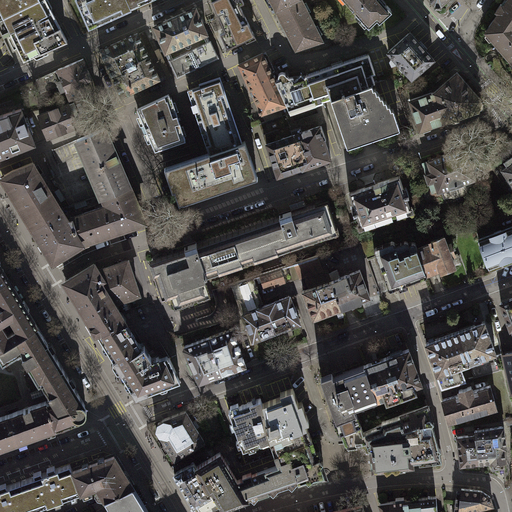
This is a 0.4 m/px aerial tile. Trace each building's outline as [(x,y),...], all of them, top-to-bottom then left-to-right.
[(0,0),(0,14),(2,18),(38,0),(0,0)] [(44,0),(38,0),(2,18),(22,60),(30,56),(55,45),(66,40),(54,18),(44,0)] [(76,0),(90,29),(132,11),(127,0),(76,0)] [(127,0),(132,11),(157,0),(127,0)] [(240,0),(211,0),(209,1),(223,32),(219,34),(226,49),(253,36),(239,5),(243,4),(240,0)] [(270,0),(276,10),(295,0),(270,0)] [(302,0),(295,0),(276,10),(295,49),(322,40),(302,0)] [(382,0),(343,0),(368,27),(377,19),(379,22),(392,11),(382,0)] [(511,0),(506,0),(503,5),(501,4),(497,10),(499,12),(511,20),(511,0)] [(196,8),(175,17),(186,43),(207,34),(196,8)] [(511,20),(499,12),(486,31),(511,61),(511,20)] [(175,17),(154,25),(165,51),(186,43),(175,17)] [(410,31),(388,51),(394,57),(390,60),(395,65),(398,62),(412,77),(434,58),(410,31)] [(100,50),(112,77),(124,71),(122,67),(149,55),(138,32),(100,50)] [(210,42),(170,60),(177,76),(218,57),(210,42)] [(236,64),(265,121),(282,116),(276,108),(285,105),(274,79),(261,52),(236,64)] [(304,75),(316,104),(323,102),(323,100),(331,98),(371,83),(375,82),(372,74),(376,73),(369,53),(304,75)] [(112,77),(121,96),(160,78),(149,55),(122,67),(124,71),(112,77)] [(84,59),(58,70),(63,83),(70,99),(96,88),(84,59)] [(58,70),(36,79),(41,92),(63,83),(58,70)] [(291,113),(316,104),(304,75),(287,77),(283,73),(281,72),(279,72),(277,73),(276,76),(276,78),(274,79),(285,105),(291,113)] [(436,90),(410,99),(420,129),(478,109),(481,100),(457,72),(436,90)] [(188,90),(209,153),(241,142),(220,77),(200,84),(200,86),(188,90)] [(371,83),(331,98),(347,146),(400,128),(393,107),(387,109),(382,95),(377,97),(371,83)] [(170,93),(138,108),(154,150),(186,140),(170,93)] [(74,102),(39,115),(48,136),(76,125),(74,119),(80,116),(74,102)] [(265,121),(260,123),(277,176),(331,159),(324,138),(326,138),(320,122),(329,119),(323,102),(316,104),(291,113),(282,116),(265,121)] [(21,108),(0,115),(0,156),(34,143),(21,108)] [(103,197),(130,185),(105,127),(76,139),(94,179),(95,179),(103,197)] [(511,132),(511,131),(503,137),(511,150),(511,132)] [(241,142),(209,153),(165,167),(172,189),(175,188),(179,202),(256,176),(244,141),(241,142)] [(465,147),(422,161),(432,192),(441,189),(444,198),(453,198),(467,193),(475,188),(472,179),(475,178),(465,147)] [(494,168),(511,194),(511,155),(504,160),(507,165),(503,168),(500,164),(494,168)] [(24,212),(33,227),(61,209),(33,162),(19,168),(1,175),(24,212)] [(400,176),(349,193),(354,205),(350,206),(353,215),(356,214),(361,227),(411,210),(407,196),(409,195),(406,186),(403,187),(400,176)] [(111,211),(117,230),(144,221),(130,185),(103,197),(107,205),(104,206),(107,213),(111,211)] [(280,216),(185,247),(184,246),(178,248),(172,250),(173,255),(153,261),(164,297),(171,295),(174,306),(211,294),(205,276),(338,232),(327,200),(292,212),(291,210),(285,212),(279,214),(280,216)] [(72,228),(80,242),(117,230),(111,211),(107,213),(104,206),(71,217),(74,227),(72,228)] [(61,209),(33,227),(53,260),(80,242),(72,228),(74,227),(71,217),(68,219),(61,209)] [(511,225),(479,238),(489,266),(511,257),(511,225)] [(431,243),(416,248),(426,274),(440,268),(441,272),(445,271),(446,273),(453,271),(452,267),(455,266),(451,256),(455,254),(451,242),(446,244),(444,236),(430,241),(431,243)] [(394,241),(373,249),(389,290),(398,287),(400,291),(408,288),(406,284),(427,276),(426,274),(416,248),(414,242),(409,243),(408,239),(395,244),(394,241)] [(322,254),(286,266),(291,280),(300,278),(300,279),(305,277),(308,287),(331,279),(322,254)] [(138,292),(127,260),(106,267),(98,270),(98,271),(99,272),(102,277),(99,279),(113,301),(138,292)] [(80,271),(65,280),(68,284),(71,289),(87,315),(97,332),(126,323),(113,301),(99,279),(102,277),(99,272),(98,271),(98,270),(97,267),(94,263),(80,271)] [(286,266),(260,275),(264,287),(284,280),(285,282),(291,280),(286,266)] [(360,270),(331,280),(341,307),(370,297),(360,270)] [(0,347),(35,326),(25,309),(27,307),(22,299),(20,300),(6,277),(0,280),(0,347)] [(253,278),(232,285),(253,341),(276,332),(266,304),(263,305),(253,278)] [(331,280),(302,291),(313,318),(341,307),(331,280)] [(290,295),(266,304),(276,332),(300,323),(290,295)] [(511,297),(500,302),(511,334),(511,333),(511,297)] [(484,321),(458,330),(469,360),(494,351),(495,351),(484,321)] [(126,323),(97,332),(136,396),(180,380),(168,354),(159,358),(158,356),(152,359),(144,345),(140,347),(126,323)] [(0,347),(0,361),(1,363),(17,352),(37,384),(39,382),(62,369),(35,326),(0,347)] [(233,328),(209,337),(222,372),(246,363),(233,328)] [(458,330),(426,342),(441,385),(465,379),(459,364),(469,360),(458,330)] [(209,337),(184,346),(199,381),(222,372),(209,337)] [(421,383),(408,349),(386,357),(401,396),(416,390),(414,385),(421,383)] [(469,360),(474,377),(504,368),(501,353),(495,355),(494,351),(469,360)] [(378,399),(384,396),(386,401),(401,396),(386,357),(365,365),(378,399)] [(378,399),(365,365),(333,376),(331,372),(320,377),(340,430),(360,423),(354,407),(378,399)] [(50,399),(45,401),(54,428),(78,420),(83,404),(62,369),(39,382),(50,399)] [(460,394),(443,399),(449,421),(497,407),(490,385),(472,390),(471,386),(459,390),(460,394)] [(286,394),(262,402),(268,428),(267,428),(269,439),(274,453),(287,448),(311,439),(303,417),(307,415),(303,404),(299,406),(293,387),(285,390),(286,394)] [(232,417),(242,448),(248,446),(249,449),(255,446),(254,444),(269,439),(267,428),(268,428),(262,402),(260,398),(239,406),(238,403),(231,406),(232,408),(229,410),(232,417)] [(45,401),(5,415),(15,442),(54,428),(45,401)] [(340,430),(345,444),(367,442),(367,446),(371,448),(373,468),(384,467),(386,471),(392,467),(395,470),(402,465),(412,464),(412,461),(419,461),(420,463),(442,460),(427,405),(382,421),(380,425),(363,431),(360,423),(340,430)] [(156,429),(174,459),(204,441),(186,411),(158,421),(156,429)] [(5,415),(0,416),(0,447),(15,442),(5,415)] [(478,462),(492,460),(493,466),(504,465),(503,460),(505,460),(504,447),(506,446),(504,426),(474,430),(475,435),(478,462)] [(475,435),(457,437),(461,464),(478,462),(475,435)] [(318,456),(311,439),(287,448),(298,481),(306,478),(309,481),(313,477),(325,474),(321,463),(323,461),(318,456)] [(298,481),(287,448),(274,453),(279,467),(258,475),(257,471),(252,473),(251,471),(242,474),(243,477),(237,479),(249,498),(251,497),(254,500),(259,494),(270,491),(273,494),(278,488),(288,484),(292,487),(298,481)] [(237,479),(220,451),(195,466),(210,494),(193,505),(197,511),(213,511),(249,498),(237,479)] [(114,455),(72,470),(78,488),(81,490),(97,484),(105,498),(132,485),(114,455)] [(20,480),(29,505),(38,502),(40,506),(51,501),(50,497),(57,495),(59,499),(70,495),(69,491),(70,491),(78,488),(72,470),(69,463),(62,465),(20,480)] [(195,466),(193,463),(174,473),(193,505),(210,494),(195,466)] [(0,487),(0,511),(20,511),(21,511),(20,508),(29,505),(20,480),(0,487)] [(148,511),(132,485),(105,498),(113,511),(148,511)] [(481,490),(462,488),(459,511),(463,511),(493,505),(490,496),(481,490)] [(396,501),(380,503),(383,511),(442,511),(437,511),(436,496),(428,494),(428,497),(404,499),(403,496),(396,497),(396,501)]
